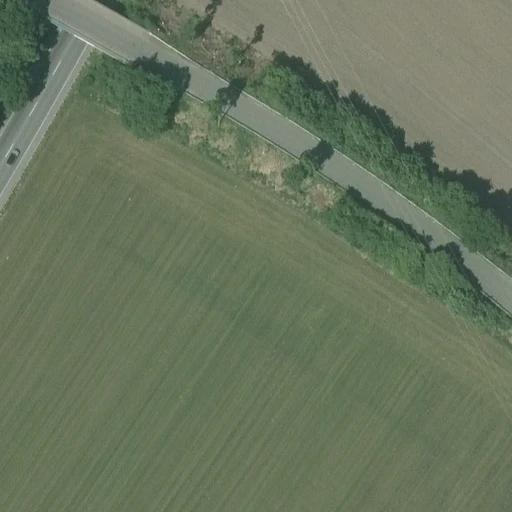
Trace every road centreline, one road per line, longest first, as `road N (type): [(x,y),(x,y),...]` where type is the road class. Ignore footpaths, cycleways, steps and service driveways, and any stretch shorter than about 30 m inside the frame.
road 1 (residential): [(33,0),(293,148),(511,304)]
road 2 (primary): [(0,173),(96,0)]
